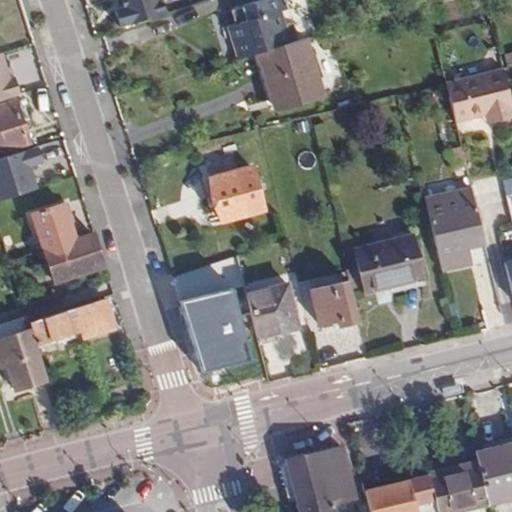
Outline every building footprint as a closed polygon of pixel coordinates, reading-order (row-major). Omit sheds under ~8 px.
[(176,11),(172,0),(113,0),(121,27),(176,11)] [(226,64),(257,54),(298,42),(293,25),(286,27),(281,12),(288,10),(285,0),(235,0),(238,8),(230,10),(235,25),(216,30),(226,64)] [(450,31),(453,42),(475,36),(472,25),(450,31)] [(298,42),(257,54),(274,110),(323,96),(305,39),(298,42)] [(4,50),(0,51),(0,99),(17,94),(4,50)] [(506,65),(511,63),(511,52),(503,55),(506,65)] [(454,123),(484,116),(486,125),(511,119),(511,110),(502,69),(444,83),(454,123)] [(0,155),(29,146),(15,102),(0,106),(0,155)] [(25,152),(0,158),(0,199),(35,190),(25,152)] [(209,179),(222,222),(263,210),(251,167),(209,179)] [(471,190),(425,201),(441,272),(472,265),(467,243),(483,239),(471,190)] [(21,200),(0,207),(5,223),(26,217),(21,200)] [(43,251),(51,248),(61,281),(105,267),(94,233),(73,240),(67,222),(68,221),(63,204),(32,214),(43,251)] [(364,294),(423,280),(412,235),(354,250),(364,294)] [(61,281),(51,248),(43,251),(54,283),(61,281)] [(293,271),(289,255),(278,257),(283,274),(293,271)] [(311,292),(319,325),(336,321),(338,326),(359,321),(349,283),(311,292)] [(299,328),(287,285),(246,296),(257,339),(299,328)] [(203,369),(248,360),(232,290),(182,301),(203,369)] [(28,323),(62,312),(57,296),(23,307),(28,323)] [(104,299),(72,309),(79,331),(82,339),(114,329),(104,299)] [(30,330),(35,345),(79,331),(72,309),(62,312),(28,323),(30,330)] [(47,380),(35,345),(30,330),(0,340),(0,366),(0,367),(6,365),(14,391),(47,380)] [(511,444),(474,454),(477,466),(486,505),(511,498),(511,444)] [(298,511),(332,511),(331,504),(354,499),(342,449),(287,462),(280,471),(287,499),(295,497),(298,511)] [(458,511),(486,505),(477,466),(428,478),(436,511),(458,511)] [(365,492),(369,511),(417,511),(409,481),(365,492)]
